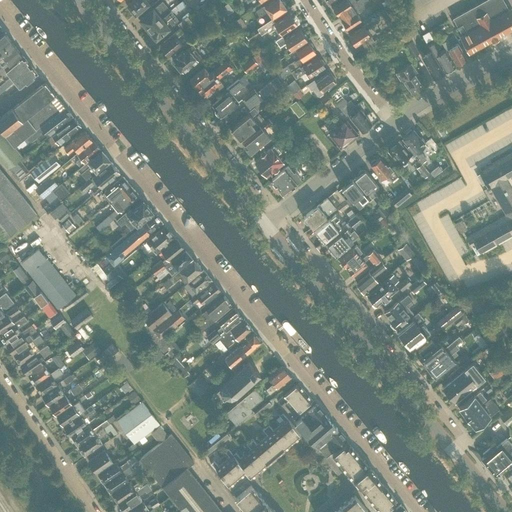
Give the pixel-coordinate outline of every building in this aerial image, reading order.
[(135,13),(135,14),(141,9),(142,9),(149,3),(148,2),(150,0),(149,0),(132,0),(133,0),(127,4),(130,8),(130,9),(133,13),(135,13)] [(282,1),(281,0),(271,0),(256,11),(260,16),(268,11),(273,17),(286,7),(285,6),(286,4),(284,1),(282,1)] [(343,0),(333,7),(334,9),(333,11),(335,13),(337,14),(340,18),(366,0),(356,0),(356,1),(355,0),(343,0)] [(366,0),(340,18),(343,22),(342,24),(344,28),(346,28),(347,29),(361,19),(357,13),(371,4),(368,0),(366,0)] [(492,39),(492,40),(498,37),(497,36),(511,27),(511,10),(511,8),(509,10),(503,0),(483,0),(453,18),(462,35),(461,36),(469,52),(492,39)] [(140,19),(141,20),(140,22),(143,25),(145,25),(148,29),(171,9),(168,5),(157,13),(153,8),(140,19)] [(153,38),(155,38),(156,38),(179,19),(173,12),(175,10),(176,11),(178,9),(176,6),(171,10),(163,16),(148,29),(151,33),(151,35),(153,38)] [(265,24),(258,29),(260,33),(262,35),(269,30),(270,32),(277,27),(282,34),(297,23),(296,22),(297,20),(295,17),(292,17),(289,13),(276,23),(273,19),(265,24)] [(356,45),(371,36),(367,29),(379,21),(374,14),(363,21),(365,24),(349,34),(356,45)] [(166,53),(168,53),(169,54),(183,44),(177,37),(184,31),(183,30),(192,22),(187,16),(182,20),(178,23),(181,27),(160,44),(164,49),(164,50),(166,53)] [(303,33),(299,28),(284,38),(283,36),(276,40),(281,46),(286,43),(291,50),(307,39),(306,38),(307,36),(305,33),(303,33)] [(399,46),(409,40),(402,28),(392,33),(399,46)] [(260,33),(258,29),(257,29),(246,36),(250,40),(260,33)] [(412,29),(407,32),(410,37),(415,34),(412,29)] [(0,67),(20,52),(4,32),(0,34),(0,67)] [(456,64),(466,59),(463,52),(458,43),(451,47),(445,34),(443,35),(446,41),(442,43),(445,49),(449,49),(456,64)] [(191,39),(197,46),(202,42),(196,35),(191,39)] [(412,57),(419,52),(412,40),(405,44),(412,57)] [(287,65),(275,73),(279,78),(291,71),(290,70),(298,65),(304,61),(303,60),(315,52),(313,47),(313,46),(312,44),(310,44),(309,41),(296,50),(299,56),(300,57),(295,61),(294,60),(287,65)] [(178,67),(179,67),(183,71),(201,55),(195,48),(196,47),(192,43),(184,50),(183,49),(176,55),(177,56),(173,60),(176,63),(175,65),(178,67)] [(445,72),(455,66),(446,49),(439,52),(434,43),(429,45),(434,55),(436,54),(445,72)] [(433,78),(443,73),(431,51),(424,55),(428,62),(425,63),(433,78)] [(0,83),(2,82),(10,75),(12,78),(29,63),(22,54),(5,68),(3,66),(0,68),(0,83)] [(321,59),(318,56),(303,66),(302,64),(292,71),(296,78),(305,73),(308,78),(325,66),(324,65),(325,64),(322,59),(321,59)] [(246,71),(257,62),(253,57),(242,66),(246,71)] [(195,85),(203,95),(210,89),(210,90),(216,85),(219,89),(224,84),(219,78),(232,67),(226,60),(210,74),(204,66),(189,79),(190,80),(190,82),(193,86),(195,85)] [(411,92),(423,85),(417,76),(419,74),(411,62),(395,72),(409,93),(411,92)] [(37,73),(29,63),(12,78),(10,75),(2,82),(0,83),(0,90),(14,79),(20,87),(37,73)] [(333,76),(331,76),(328,71),(315,81),(314,79),(308,84),(312,90),(313,89),(318,95),(320,95),(322,93),(322,91),(336,82),(335,80),(335,79),(333,76)] [(250,109),(281,83),(276,76),(257,92),(254,88),(242,98),(250,109)] [(212,104),(217,110),(216,113),(218,116),(221,116),(228,111),(229,113),(240,104),(233,95),(245,85),(240,78),(227,88),(229,90),(212,104)] [(296,81),(287,87),(292,94),(301,88),(296,81)] [(0,158),(7,167),(8,167),(15,161),(18,158),(22,155),(14,145),(25,136),(65,106),(45,82),(0,116),(0,158)] [(289,102),(295,97),(288,89),(282,93),(289,102)] [(304,95),(300,89),(294,94),(298,99),(304,95)] [(325,106),(332,100),(328,94),(320,100),(325,106)] [(346,112),(361,131),(371,123),(365,115),(365,113),(363,111),(361,111),(360,109),(356,113),(352,108),(355,105),(350,100),(340,108),(344,113),(346,112)] [(65,107),(65,106),(25,136),(29,142),(34,138),(41,133),(40,131),(42,129),(47,135),(72,115),(65,107)] [(239,138),(239,139),(258,125),(251,116),(257,111),(254,107),(248,112),(249,114),(231,128),(234,133),(234,135),(237,138),(239,138)] [(254,118),(260,126),(266,121),(260,113),(254,118)] [(81,126),(73,117),(51,134),(58,143),(81,126)] [(261,128),(243,142),(247,147),(246,149),(249,152),(251,152),(270,138),(263,130),(273,122),(270,118),(266,121),(260,126),(261,128)] [(334,121),(349,141),(358,134),(348,120),(343,123),(339,118),(334,121)] [(330,134),(340,148),(349,141),(334,121),(330,125),(334,130),(330,134)] [(413,151),(413,152),(418,158),(421,162),(426,159),(419,149),(425,144),(424,143),(425,142),(421,137),(420,138),(413,129),(411,131),(411,130),(406,133),(407,134),(403,138),(413,151)] [(73,147),(78,152),(93,139),(84,130),(64,147),(68,152),(73,147)] [(284,137),(255,160),(266,174),(282,161),(277,154),(281,151),(280,149),(289,143),(288,142),(293,138),(289,133),(284,137)] [(78,152),(76,153),(80,158),(76,162),(79,165),(100,148),(93,139),(78,152)] [(404,147),(398,140),(387,149),(398,163),(406,157),(411,163),(418,158),(413,152),(411,153),(405,146),(404,147)] [(317,161),(322,158),(311,144),(307,148),(317,161)] [(25,166),(37,157),(32,149),(20,159),(25,166)] [(86,179),(109,160),(101,150),(95,156),(94,155),(78,169),(86,179)] [(471,234),(467,236),(472,246),(475,244),(480,252),(480,251),(511,233),(511,189),(505,177),(511,173),(511,153),(500,160),(500,159),(492,163),(493,164),(486,168),(479,172),(488,188),(489,187),(506,215),(499,218),(500,220),(492,225),(491,223),(483,227),(484,229),(475,234),(474,232),(471,234)] [(52,154),(30,172),(38,181),(60,164),(52,154)] [(372,161),(372,163),(370,164),(381,178),(387,174),(392,180),(397,176),(392,169),(393,168),(388,163),(386,164),(380,156),(376,160),(374,159),(372,161)] [(15,161),(8,167),(19,180),(29,172),(18,158),(15,161)] [(120,172),(111,161),(79,187),(82,190),(92,182),(96,186),(98,183),(101,186),(120,172)] [(288,164),(272,178),(277,184),(278,184),(278,185),(279,184),(280,185),(277,187),(283,194),(296,183),(301,179),(295,171),(294,172),(288,164)] [(0,234),(3,239),(35,212),(18,191),(0,169),(0,234)] [(358,174),(354,177),(372,198),(377,194),(373,190),(374,190),(378,186),(365,169),(364,170),(361,169),(358,172),(358,174)] [(35,189),(43,198),(45,196),(60,183),(52,174),(35,189)] [(109,198),(111,200),(124,189),(127,188),(131,184),(129,182),(128,182),(122,175),(104,190),(110,198),(109,198)] [(345,185),(341,188),(359,209),(364,205),(360,200),(365,196),(352,179),(351,180),(348,180),(345,183),(345,185)] [(60,183),(45,196),(49,202),(57,195),(59,199),(68,191),(61,182),(60,183)] [(121,211),(139,196),(133,187),(131,184),(127,188),(124,189),(111,200),(114,204),(115,203),(121,211)] [(332,193),(340,203),(344,200),(345,199),(337,189),(332,193)] [(336,207),(327,197),(303,216),(304,217),(304,220),(306,223),(309,223),(312,227),(336,207)] [(135,225),(153,211),(146,203),(143,199),(132,209),(131,208),(116,220),(120,225),(124,222),(131,230),(135,226),(135,225)] [(348,204),(344,200),(340,203),(336,207),(340,211),(348,204)] [(62,202),(50,212),(55,219),(57,217),(61,221),(69,215),(65,210),(67,208),(62,202)] [(383,217),(388,213),(380,204),(375,209),(383,217)] [(153,211),(135,226),(131,230),(111,247),(112,249),(105,255),(113,265),(123,257),(122,256),(162,222),(153,211)] [(371,227),(382,218),(378,212),(366,222),(371,227)] [(77,213),(72,217),(79,225),(83,221),(77,213)] [(336,213),(315,230),(318,234),(318,237),(320,240),(323,240),(324,241),(341,227),(336,221),(340,218),(336,213)] [(359,224),(364,221),(363,220),(358,214),(350,221),(355,227),(359,224)] [(107,224),(112,219),(109,215),(95,226),(99,231),(107,224)] [(61,226),(67,232),(74,225),(69,219),(61,226)] [(112,219),(107,224),(112,230),(117,225),(112,219)] [(364,221),(359,224),(364,230),(369,226),(363,220),(364,221)] [(341,233),(327,244),(330,248),(329,251),(332,254),(335,254),(336,255),(359,235),(347,222),(338,230),(341,233)] [(175,237),(164,225),(146,240),(156,252),(175,237)] [(184,248),(184,247),(176,238),(161,250),(166,256),(161,260),(161,259),(151,267),(155,273),(165,265),(165,264),(184,248)] [(398,250),(406,260),(414,253),(406,243),(398,250)] [(369,257),(375,263),(389,251),(385,246),(377,253),(373,249),(362,258),(358,253),(361,251),(357,245),(354,247),(353,247),(339,258),(339,259),(339,262),(342,266),(345,266),(352,275),(366,263),(364,261),(369,257)] [(58,306),(75,293),(39,248),(21,262),(29,271),(30,271),(58,306)] [(165,265),(155,273),(160,278),(169,270),(172,274),(192,257),(185,248),(171,260),(165,265)] [(10,256),(5,250),(0,253),(0,259),(2,262),(10,256)] [(201,268),(193,258),(169,278),(172,282),(180,276),(184,282),(201,268)] [(371,272),(356,283),(364,292),(378,281),(375,277),(386,266),(381,260),(369,270),(371,272)] [(211,279),(203,269),(187,281),(196,292),(211,279)] [(111,271),(102,278),(109,287),(118,281),(111,271)] [(372,295),(371,297),(370,299),(373,303),(376,304),(382,299),(382,300),(385,300),(388,297),(389,295),(397,288),(393,284),(398,280),(393,274),(370,293),(372,295)] [(402,291),(411,283),(406,277),(397,285),(402,291)] [(413,293),(426,283),(420,277),(408,287),(413,293)] [(169,278),(162,284),(165,288),(172,282),(169,278)] [(31,297),(40,290),(32,279),(23,286),(31,297)] [(204,304),(221,291),(213,281),(190,298),(193,302),(199,298),(204,304)] [(19,290),(15,285),(8,290),(11,295),(19,290)] [(61,306),(66,312),(89,293),(84,288),(61,306)] [(263,288),(254,295),(286,334),(295,326),(263,288)] [(0,303),(9,297),(6,292),(0,296),(0,303)] [(230,302),(224,294),(206,309),(202,312),(206,318),(198,325),(202,329),(232,305),(229,302),(230,302)] [(396,326),(396,327),(413,314),(408,307),(412,304),(410,301),(412,299),(407,294),(385,312),(391,321),(390,324),(393,327),(396,326)] [(3,312),(3,311),(1,308),(3,307),(6,307),(14,302),(9,297),(0,303),(0,316),(4,314),(3,312)] [(169,300),(165,303),(171,311),(175,308),(169,300)] [(152,327),(170,313),(162,302),(143,317),(152,327)] [(0,316),(1,318),(0,318),(0,332),(13,322),(10,317),(20,310),(16,305),(4,314),(0,316)] [(458,316),(462,312),(457,306),(434,326),(439,332),(458,316)] [(240,319),(238,316),(240,314),(234,307),(217,321),(222,326),(216,330),(215,328),(207,335),(212,342),(240,319)] [(77,328),(93,316),(87,308),(71,320),(77,328)] [(170,315),(176,323),(184,317),(178,309),(170,315)] [(462,312),(458,316),(463,323),(468,319),(462,312)] [(56,328),(65,320),(60,314),(51,321),(56,328)] [(0,335),(6,343),(15,337),(21,333),(17,327),(27,320),(24,315),(13,322),(15,324),(0,333),(0,335)] [(178,326),(170,315),(153,329),(148,333),(164,353),(173,346),(164,333),(172,327),(174,330),(178,326)] [(229,347),(252,329),(244,319),(219,338),(223,343),(225,342),(229,347)] [(413,320),(398,333),(409,346),(414,342),(416,344),(430,333),(423,324),(419,327),(415,322),(413,320)] [(13,354),(28,342),(29,342),(25,337),(35,330),(32,325),(21,333),(15,337),(16,338),(6,345),(13,354)] [(262,340),(253,331),(246,336),(246,335),(241,339),(243,342),(224,358),(231,366),(262,340)] [(29,344),(14,355),(20,364),(36,353),(32,347),(43,340),(40,335),(29,342),(28,342),(29,344)] [(422,355),(419,358),(427,367),(461,340),(458,337),(448,344),(446,341),(441,345),(438,341),(435,344),(431,340),(418,350),(422,355)] [(73,357),(84,348),(77,339),(66,348),(73,357)] [(461,340),(427,367),(435,378),(455,362),(452,358),(457,354),(454,351),(464,343),(461,340)] [(89,359),(101,350),(94,341),(82,350),(89,359)] [(114,353),(118,350),(112,342),(108,346),(114,353)] [(37,354),(21,365),(27,374),(45,361),(43,358),(52,351),(47,345),(36,353),(37,354)] [(103,349),(110,357),(114,353),(108,346),(103,349)] [(148,357),(152,363),(164,354),(160,349),(148,357)] [(101,353),(95,357),(99,362),(104,358),(101,353)] [(181,369),(188,364),(179,353),(172,358),(175,362),(174,363),(174,364),(177,367),(179,366),(181,369)] [(469,358),(466,354),(457,361),(460,365),(469,358)] [(494,378),(508,366),(503,360),(489,372),(494,378)] [(231,398),(236,396),(260,375),(248,361),(225,381),(220,388),(211,396),(218,404),(226,397),(231,398)] [(443,387),(455,402),(485,377),(472,362),(463,369),(464,370),(443,387)] [(44,364),(28,375),(34,384),(50,373),(44,364)] [(283,366),(282,365),(268,376),(273,382),(266,388),(269,392),(291,376),(286,370),(286,369),(284,366),(283,366)] [(51,374),(35,385),(41,394),(57,383),(54,378),(58,375),(59,376),(63,373),(59,367),(50,373),(51,374)] [(188,385),(197,396),(209,386),(199,375),(188,385)] [(132,389),(128,382),(121,387),(125,392),(128,390),(129,391),(131,390),(132,389)] [(281,405),(284,409),(288,406),(305,391),(298,383),(284,394),(288,398),(281,405)] [(58,385),(42,396),(49,404),(64,393),(58,385)] [(262,397),(255,388),(237,403),(226,412),(236,425),(253,411),(250,407),(262,397)] [(127,396),(134,405),(141,400),(134,391),(127,396)] [(288,406),(284,409),(287,412),(295,406),(299,410),(312,400),(305,391),(288,406)] [(479,391),(459,407),(467,416),(482,404),(480,402),(483,400),(485,398),(483,395),(479,391)] [(49,406),(56,415),(71,404),(65,395),(49,406)] [(482,404),(467,416),(475,426),(495,410),(498,407),(490,397),(485,402),(482,404)] [(261,406),(264,410),(272,403),(268,399),(261,406)] [(72,405),(57,416),(63,424),(73,417),(78,413),(84,409),(78,401),(72,405)] [(159,424),(142,401),(117,418),(133,442),(159,424)] [(345,438),(324,413),(316,404),(300,418),(295,421),(303,430),(317,447),(322,451),(326,456),(334,450),(332,447),(336,444),(337,445),(345,438)] [(74,419),(64,426),(70,435),(86,424),(90,421),(86,416),(94,410),(91,405),(84,409),(78,413),(73,417),(74,419)] [(261,406),(254,412),(257,416),(264,410),(261,406)] [(511,406),(500,416),(507,425),(511,421),(511,406)] [(279,425),(292,440),(301,433),(283,412),(280,415),(284,421),(279,425)] [(89,424),(71,436),(78,446),(103,428),(103,427),(109,423),(106,418),(92,428),(89,424)] [(103,428),(78,446),(84,455),(102,442),(98,437),(106,432),(107,432),(110,430),(114,436),(118,433),(114,428),(113,428),(110,423),(109,423),(103,427),(103,428)] [(160,440),(169,433),(161,423),(153,430),(160,440)] [(266,426),(284,447),(292,440),(279,425),(274,430),(269,424),(266,426)] [(263,439),(275,454),(284,447),(266,426),(263,429),(268,435),(263,439)] [(229,436),(227,433),(213,444),(215,447),(229,436)] [(250,441),(267,461),(275,454),(263,439),(257,444),(253,438),(250,441)] [(485,456),(481,459),(495,475),(507,466),(509,469),(511,466),(511,454),(510,452),(511,450),(511,443),(507,438),(497,446),(495,443),(483,453),(485,456)] [(246,453),(259,468),(267,461),(250,441),(247,443),(251,449),(246,453)] [(347,442),(332,455),(339,463),(355,450),(347,442)] [(213,444),(202,452),(205,455),(215,447),(213,444)] [(246,470),(250,475),(259,468),(246,453),(241,458),(236,452),(234,454),(229,448),(228,449),(246,470)] [(88,460),(97,472),(112,461),(103,449),(88,460)] [(225,462),(237,477),(246,470),(228,449),(225,451),(230,457),(225,462)] [(362,458),(355,450),(339,463),(346,471),(362,458)] [(115,462),(98,474),(104,483),(133,462),(136,460),(133,455),(126,460),(127,461),(118,466),(115,462)] [(346,471),(354,480),(369,467),(362,458),(346,471)] [(133,462),(104,483),(110,492),(127,479),(124,475),(133,469),(134,470),(141,466),(136,460),(133,462)] [(215,460),(211,463),(229,484),(237,477),(225,462),(220,466),(215,460)] [(371,470),(369,467),(354,480),(356,483),(380,511),(383,511),(397,500),(375,475),(371,470)] [(111,493),(118,503),(135,490),(142,485),(140,481),(132,486),(128,481),(111,493)] [(142,485),(135,490),(118,503),(124,511),(141,499),(138,495),(145,490),(146,492),(151,489),(147,483),(143,486),(142,485)] [(236,497),(248,511),(255,511),(266,503),(251,485),(236,497)] [(338,509),(340,511),(365,511),(368,510),(355,495),(338,509)] [(142,501),(126,511),(146,511),(157,504),(160,503),(156,497),(149,502),(151,503),(146,506),(142,501)] [(255,511),(273,511),(266,503),(255,511)]
